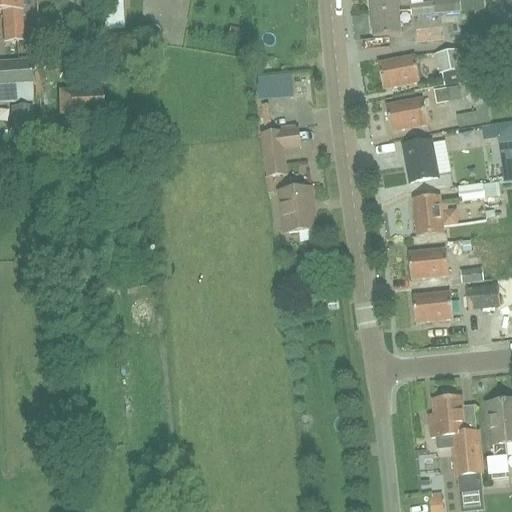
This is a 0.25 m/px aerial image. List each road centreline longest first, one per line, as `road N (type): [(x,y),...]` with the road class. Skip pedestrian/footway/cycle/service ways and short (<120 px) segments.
road 1 (residential): [(374,372),(331,0)]
road 2 (unclassified): [(391,511),(374,372)]
road 3 (residential): [(374,372),(511,357)]
